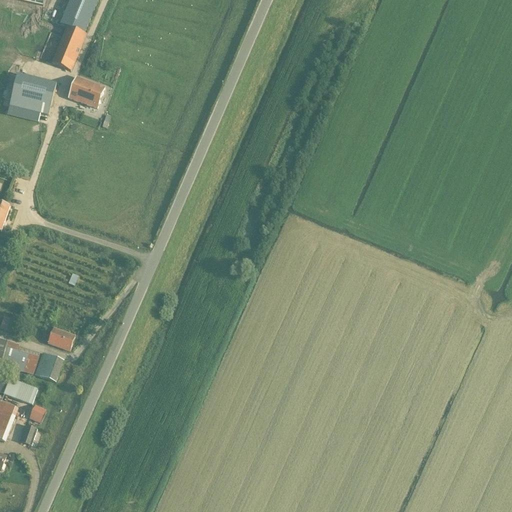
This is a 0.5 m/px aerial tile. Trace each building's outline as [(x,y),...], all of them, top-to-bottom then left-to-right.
[(85,35),(98,0),(71,0),(61,25),(68,28),(85,35)] [(85,35),(68,28),(53,65),(71,72),(86,35),(85,35)] [(18,75),(8,116),(39,124),(41,115),(49,117),(57,85),(18,75)] [(98,110),(106,89),(77,79),(69,99),(98,110)] [(0,233),(2,234),(11,208),(0,204),(0,233)] [(69,285),(75,288),(80,278),(73,275),(69,285)] [(21,326),(4,320),(0,331),(18,336),(21,326)] [(70,353),(76,337),(54,329),(48,345),(70,353)] [(0,367),(2,368),(6,353),(8,344),(0,341),(0,367)] [(57,384),(65,362),(43,354),(35,376),(57,384)] [(38,391),(10,380),(8,386),(4,395),(32,406),(38,391)] [(0,405),(0,441),(4,443),(7,442),(14,424),(11,423),(16,409),(1,403),(0,405)] [(42,424),(47,412),(35,407),(30,419),(42,424)] [(32,447),(38,431),(26,427),(20,443),(32,447)]
